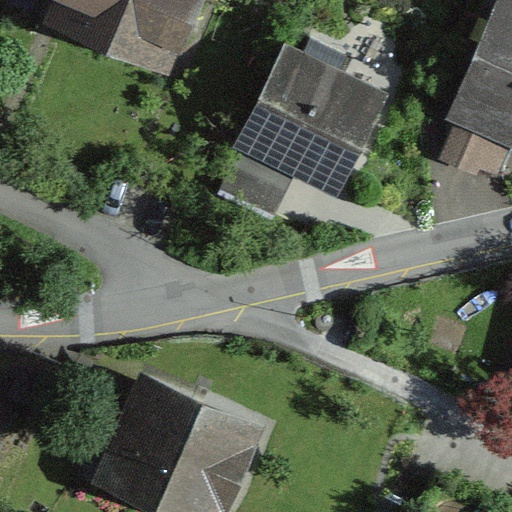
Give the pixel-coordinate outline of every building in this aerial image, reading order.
[(180,60),(205,0),(59,0),(56,9),(180,60)] [(511,170),(511,0),(510,0),(463,112),(475,117),(458,155),(511,170)] [(350,187),(402,83),(355,60),(360,48),(321,29),(316,41),(298,32),(247,134),(255,138),(233,182),(288,209),(310,167),(350,187)] [(192,511),(220,511),(266,409),(141,354),(91,468),(192,511)] [(0,462),(5,464),(28,406),(0,394),(0,462)]
